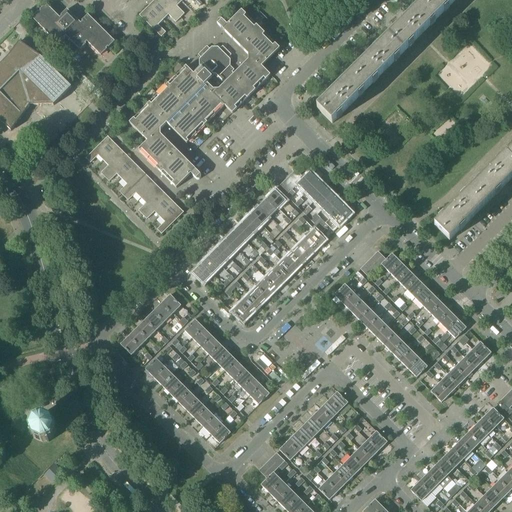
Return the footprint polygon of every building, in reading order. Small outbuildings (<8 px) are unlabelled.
[(151,5),(149,7),(163,20),(168,15),(176,23),(180,19),(160,0),(154,0),(150,4),(151,5)] [(160,0),(180,19),(180,18),(184,14),(176,7),(181,2),(179,0),(160,0)] [(425,0),(409,16),(406,14),(401,20),(403,22),(373,52),(371,50),(365,55),(367,58),(338,88),(335,85),(329,91),(332,94),(317,109),(332,124),(350,106),(456,0),(425,0)] [(60,18),(59,18),(46,4),(39,11),(40,11),(39,13),(38,12),(32,18),(59,45),(65,39),(64,38),(66,37),(80,51),(86,45),(85,44),(87,42),(101,56),(107,50),(106,49),(108,48),(114,42),(87,15),(81,21),(82,22),(80,24),(67,10),(60,16),(61,17),(60,18)] [(163,20),(149,7),(148,9),(147,8),(140,15),(139,15),(139,16),(161,38),(162,37),(161,37),(165,33),(158,25),(163,20)] [(129,124),(145,140),(147,142),(138,151),(176,189),(190,174),(195,179),(196,180),(197,180),(198,180),(199,180),(200,179),(201,178),(201,177),(200,176),(200,175),(160,135),(160,130),(166,124),(184,142),(222,104),(232,114),(237,110),(234,107),(248,94),(250,96),(251,95),(249,93),(268,74),(261,67),(279,49),(275,44),(273,47),(262,36),(264,34),(256,26),(254,28),(244,18),(246,15),(241,11),(227,25),(222,20),(221,20),(220,19),(219,20),(218,20),(217,21),(217,22),(217,23),(217,24),(217,25),(248,55),(248,61),(233,75),(231,73),(234,70),(230,66),(230,60),(228,58),(231,55),(222,46),(219,49),(217,47),(211,47),(210,49),(206,46),(198,55),(201,58),(199,60),(199,66),(200,67),(195,73),(194,75),(186,67),(184,69),(186,71),(136,121),(133,119),(129,124)] [(0,123),(9,133),(30,108),(41,107),(53,106),(71,88),(45,62),(41,58),(20,42),(9,56),(7,58),(0,65),(0,123)] [(77,82),(61,67),(58,70),(74,85),(77,82)] [(85,85),(95,95),(97,98),(98,99),(103,95),(89,81),(82,74),(78,78),(85,85)] [(98,156),(103,161),(116,148),(115,146),(115,145),(108,138),(108,137),(85,159),(86,160),(86,159),(90,163),(98,156)] [(104,178),(105,178),(127,156),(126,156),(119,148),(118,149),(116,148),(103,161),(108,166),(100,174),(104,178)] [(511,150),(507,156),(506,154),(506,155),(506,154),(434,226),(449,241),(511,178),(511,150)] [(116,175),(122,180),(135,166),(133,165),(134,164),(127,156),(105,178),(107,181),(109,182),(116,175)] [(123,197),(145,175),(145,174),(145,175),(137,167),(137,168),(135,166),(122,180),(127,185),(119,192),(123,196),(123,197)] [(299,183),(303,179),(295,171),(291,175),(299,183)] [(300,188),(306,194),(318,181),(310,173),(303,179),(299,183),(297,185),(300,188)] [(135,194),(141,199),(154,186),(152,184),(153,183),(146,175),(145,175),(123,197),(124,197),(128,201),(135,194)] [(291,175),(286,179),(295,188),(297,185),(299,183),(291,175)] [(286,179),(282,184),(290,192),(292,191),(295,188),(286,179)] [(306,194),(314,202),(326,189),(318,181),(306,194)] [(278,188),(286,196),(290,192),(282,184),(278,188)] [(142,216),(164,194),(164,193),(164,194),(157,186),(156,187),(154,186),(141,199),(146,204),(138,211),(142,215),(142,216)] [(314,202),(322,210),(335,198),(326,189),(314,202)] [(275,191),(267,198),(278,209),(285,202),(275,191)] [(292,191),(290,192),(286,196),(289,199),(295,194),(292,191)] [(154,212),(159,217),(173,204),(171,202),(172,201),(164,194),(165,194),(164,194),(142,216),(147,220),(154,212)] [(267,198),(259,207),(270,218),(278,209),(267,198)] [(322,210),(330,218),(343,206),(335,198),(322,210)] [(173,204),(159,217),(164,222),(157,230),(161,234),(161,235),(183,213),(183,212),(175,205),(174,206),(173,204)] [(343,206),(330,218),(339,227),(351,214),(343,206)] [(259,207),(251,215),(262,225),(270,218),(259,207)] [(251,215),(243,223),(254,234),(262,225),(251,215)] [(301,217),(294,225),(298,229),(306,222),(301,217)] [(311,221),(319,230),(324,225),(315,217),(311,221)] [(243,223),(235,231),(245,242),(254,234),(243,223)] [(324,225),(319,230),(328,238),(332,234),(324,225)] [(278,226),(270,234),(275,238),(283,230),(278,226)] [(314,230),(307,238),(317,249),(325,241),(314,230)] [(235,231),(226,239),(237,250),(245,242),(235,231)] [(286,233),(277,241),(282,246),(290,237),(286,233)] [(307,238),(298,246),(309,257),(317,249),(307,238)] [(226,239),(218,247),(229,258),(237,250),(226,239)] [(259,245),(265,251),(268,248),(262,242),(259,245)] [(298,246),(290,254),(301,265),(309,257),(298,246)] [(218,247),(210,256),(221,266),(229,258),(218,247)] [(268,248),(265,251),(271,257),(274,254),(268,248)] [(373,257),(381,265),(386,260),(378,252),(373,257)] [(290,254),(282,262),(293,273),(301,265),(290,254)] [(381,265),(390,275),(401,264),(392,255),(386,260),(381,265)] [(210,256),(202,264),(213,275),(221,266),(210,256)] [(377,269),(381,265),(373,257),(369,261),(377,269)] [(373,274),(377,269),(369,261),(364,265),(373,274)] [(282,262),(274,270),(285,281),(293,273),(282,262)] [(231,266),(239,274),(242,271),(234,263),(231,266)] [(213,275),(202,264),(192,273),(203,284),(213,275)] [(390,275),(398,283),(409,272),(401,264),(390,275)] [(368,278),(373,274),(364,265),(360,270),(368,278)] [(274,270),(266,279),(277,289),(285,281),(274,270)] [(398,283),(407,291),(417,280),(409,272),(398,283)] [(357,273),(353,277),(362,286),(367,282),(357,273)] [(228,280),(223,285),(226,287),(234,279),(229,275),(226,278),(228,280)] [(266,279),(257,287),(268,298),(277,289),(266,279)] [(407,291),(415,299),(426,289),(417,280),(407,291)] [(236,282),(228,290),(231,293),(236,288),(238,290),(241,286),(236,282)] [(334,296),(343,305),(354,295),(345,285),(334,296)] [(257,287),(249,295),(260,306),(268,298),(257,287)] [(415,299),(423,307),(434,297),(426,289),(415,299)] [(390,291),(386,296),(394,304),(398,299),(390,291)] [(249,295),(241,303),(252,314),(260,306),(249,295)] [(343,305),(351,314),(362,303),(354,295),(343,305)] [(170,296),(162,303),(173,314),(181,307),(170,296)] [(423,307),(431,316),(442,305),(434,297),(423,307)] [(162,303),(154,312),(165,322),(173,314),(162,303)] [(252,314),(241,303),(232,313),(242,323),(252,314)] [(351,314),(360,322),(370,311),(362,303),(351,314)] [(431,316),(439,324),(450,313),(442,305),(431,316)] [(391,306),(389,309),(394,314),(392,316),(395,319),(399,315),(391,306)] [(360,322),(368,330),(378,319),(370,311),(360,322)] [(154,312),(146,320),(157,331),(165,322),(154,312)] [(406,318),(409,321),(415,316),(412,313),(406,318)] [(439,324),(447,332),(458,321),(450,313),(439,324)] [(368,330),(376,338),(387,327),(378,319),(368,330)] [(146,320),(138,328),(148,339),(157,331),(146,320)] [(184,331),(192,339),(203,328),(195,321),(184,331)] [(458,321),(447,332),(455,340),(466,329),(458,321)] [(376,338),(384,346),(395,336),(387,327),(376,338)] [(138,328),(129,336),(140,347),(148,339),(138,328)] [(192,339),(200,347),(211,337),(203,328),(192,339)] [(140,347),(129,336),(120,345),(131,356),(140,347)] [(384,346),(392,355),(403,344),(395,336),(384,346)] [(424,339),(421,336),(414,343),(417,346),(424,339)] [(200,347),(208,355),(219,345),(211,337),(200,347)] [(480,343),(473,350),(483,361),(491,354),(480,343)] [(392,355),(400,363),(411,352),(403,344),(392,355)] [(208,355),(216,364),(227,353),(219,345),(208,355)] [(473,350),(464,359),(475,369),(483,361),(473,350)] [(400,363),(409,371),(419,360),(411,352),(400,363)] [(216,364),(225,372),(235,361),(227,353),(216,364)] [(464,359),(456,367),(467,378),(475,369),(464,359)] [(145,370),(153,378),(164,367),(156,360),(145,370)] [(419,360),(409,371),(416,379),(427,368),(419,360)] [(225,372),(233,380),(243,369),(235,361),(225,372)] [(153,378),(161,386),(172,375),(164,367),(153,378)] [(456,367),(448,375),(459,386),(467,378),(456,367)] [(233,380),(241,388),(252,377),(243,369),(233,380)] [(161,386),(169,394),(180,384),(172,375),(161,386)] [(448,375),(440,383),(450,394),(459,386),(448,375)] [(241,388),(249,396),(260,386),(252,377),(241,388)] [(450,394),(440,383),(430,393),(441,403),(450,394)] [(169,394),(177,403),(188,392),(180,384),(169,394)] [(260,386),(249,396),(258,406),(269,395),(260,386)] [(177,403),(186,411),(196,400),(188,392),(177,403)] [(337,393),(327,402),(338,413),(347,404),(337,393)] [(508,410),(511,406),(511,404),(505,397),(500,401),(508,410)] [(186,411),(194,419),(204,408),(196,400),(186,411)] [(508,410),(500,401),(496,405),(505,414),(508,410)] [(327,402),(319,410),(330,421),(338,413),(327,402)] [(194,419),(202,427),(213,416),(204,408),(194,419)] [(493,409),(485,416),(496,427),(503,420),(493,409)] [(319,410),(311,419),(322,429),(330,421),(319,410)] [(34,420),(30,429),(31,433),(30,434),(30,435),(32,435),(34,438),(43,443),(47,441),(47,443),(49,442),(48,440),(52,439),(56,430),(55,426),(56,426),(56,424),(54,424),(52,421),(43,416),(40,418),(39,416),(37,417),(38,419),(34,420)] [(202,427),(210,435),(221,425),(213,416),(202,427)] [(485,416),(477,424),(488,435),(496,427),(485,416)] [(311,419),(303,427),(314,438),(322,429),(311,419)] [(477,424),(469,433),(480,443),(488,435),(477,424)] [(221,425),(210,435),(219,445),(230,434),(221,425)] [(303,427),(295,435),(305,446),(314,438),(303,427)] [(376,432),(367,441),(378,452),(387,443),(376,432)] [(469,433),(461,441),(472,452),(480,443),(469,433)] [(295,435),(286,443),(297,454),(305,446),(295,435)] [(335,442),(330,438),(322,446),(327,451),(335,442)] [(367,441),(359,450),(369,460),(378,452),(367,441)] [(461,441),(453,449),(463,460),(472,452),(461,441)] [(297,454),(286,443),(279,451),(290,462),(297,454)] [(453,449),(445,457),(455,468),(463,460),(453,449)] [(359,450),(350,458),(361,469),(369,460),(359,450)] [(276,454),(272,458),(280,467),(285,462),(276,454)] [(445,457),(436,465),(447,476),(455,468),(445,457)] [(272,458),(267,463),(276,471),(279,468),(280,467),(272,458)] [(350,458),(342,466),(353,477),(361,469),(350,458)] [(285,462),(280,467),(279,468),(282,471),(288,465),(285,462)] [(267,463),(263,467),(271,475),(273,474),(276,471),(267,463)] [(436,465),(428,473),(439,484),(447,476),(436,465)] [(342,466),(334,474),(345,485),(353,477),(342,466)] [(259,471),(267,480),(271,475),(263,467),(259,471)] [(296,474),(293,471),(287,476),(290,479),(296,474)] [(511,475),(508,472),(500,480),(511,491),(511,489),(511,475)] [(428,473),(420,482),(431,492),(439,484),(428,473)] [(261,486),(269,495),(282,482),(273,474),(271,475),(267,480),(261,486)] [(334,474),(326,483),(337,493),(345,485),(334,474)] [(299,488),(304,482),(301,479),(296,484),(299,488)] [(500,480),(492,488),(503,499),(511,491),(500,480)] [(269,495),(278,503),(290,490),(282,482),(269,495)] [(431,492),(420,482),(410,491),(421,502),(431,492)] [(337,493),(326,483),(318,490),(329,501),(337,493)] [(313,490),(310,487),(304,493),(307,496),(313,490)] [(492,488),(484,496),(495,507),(503,499),(492,488)] [(278,503),(286,511),(298,499),(290,490),(278,503)] [(321,498),(318,495),(312,501),(315,504),(321,498)] [(10,506),(15,500),(11,496),(6,502),(10,506)] [(484,496),(476,505),(483,511),(489,511),(495,507),(484,496)] [(286,511),(301,511),(306,507),(298,499),(286,511)] [(363,511),(380,511),(383,509),(375,500),(363,511)]
